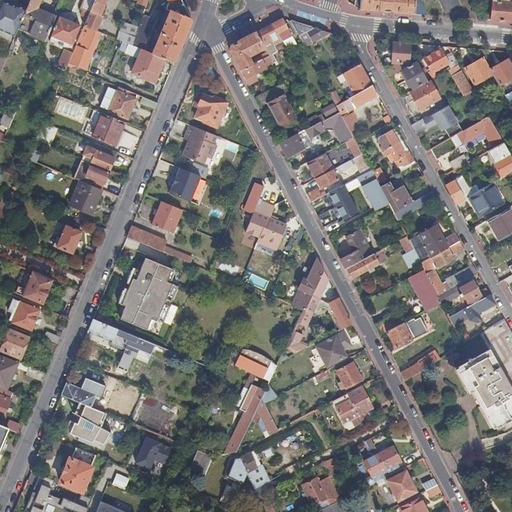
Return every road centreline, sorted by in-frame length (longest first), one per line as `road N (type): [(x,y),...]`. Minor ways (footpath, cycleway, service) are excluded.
road 1 (tertiary): [(198,29),(1,511)]
road 2 (residential): [(208,33),(410,412)]
road 3 (residential): [(511,319),(353,22)]
road 4 (tertiary): [(511,37),(353,22)]
road 5 (residential): [(282,479),(410,412)]
